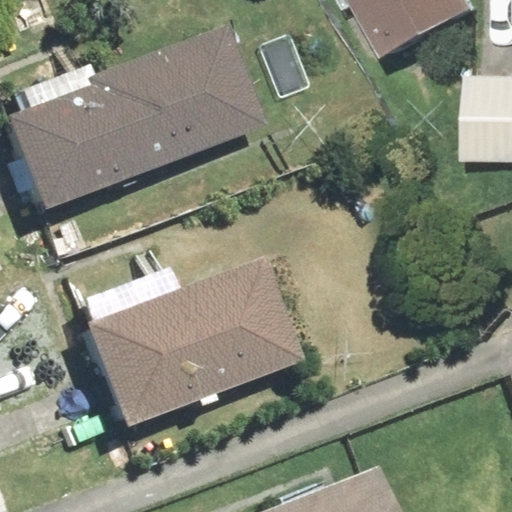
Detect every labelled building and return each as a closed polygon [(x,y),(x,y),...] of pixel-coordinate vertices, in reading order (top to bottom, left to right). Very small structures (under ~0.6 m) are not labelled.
[(497,1),(496,0),(378,0),(412,54),(497,1)] [(11,116),(46,208),(268,126),(230,26),(91,78),(94,85),(11,116)] [(511,76),(471,75),(467,170),(511,171),(511,76)] [(90,322),(130,426),(306,361),(267,256),(90,322)] [(395,511),(379,469),(266,511),(395,511)]
